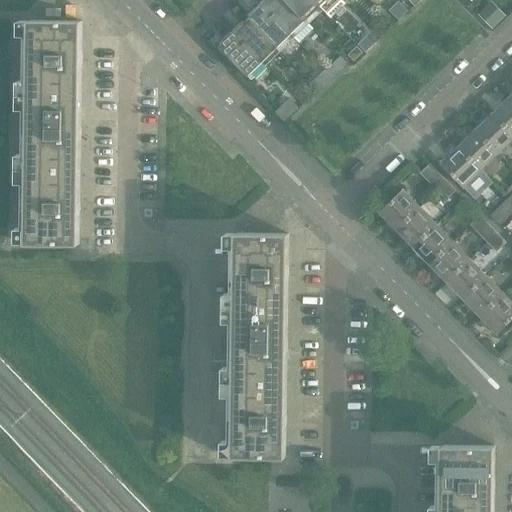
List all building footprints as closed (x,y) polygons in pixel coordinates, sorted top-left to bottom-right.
[(312,28),(305,21),(285,0),(268,0),(263,5),(291,35),(298,42),(312,28)] [(320,7),(313,0),(285,0),(305,21),(320,7)] [(291,35),(263,5),(248,19),(276,49),(291,35)] [(276,49),(248,19),(233,34),(261,63),(276,49)] [(82,65),(82,55),(82,22),(30,22),(29,96),(81,97),(82,65)] [(261,63),(233,34),(218,48),(246,78),(261,63)] [(80,171),(81,129),(81,97),(29,96),(28,170),(80,171)] [(511,100),(510,98),(494,113),(511,132),(511,100)] [(511,140),(511,132),(494,113),(476,131),(499,154),(511,140)] [(499,154),(476,131),(458,149),(480,172),(499,154)] [(480,172),(458,149),(440,165),(463,189),(480,172)] [(447,182),(430,166),(421,175),(437,192),(447,182)] [(79,213),(80,202),(80,171),(28,170),(27,244),(79,245),(79,213)] [(446,201),(455,191),(447,182),(437,192),(446,201)] [(394,230),(418,208),(402,191),(378,214),(394,230)] [(511,214),(511,203),(508,199),(499,208),(508,218),(511,214)] [(413,249),(436,226),(418,208),(394,230),(413,249)] [(508,218),(499,208),(490,216),(500,226),(508,218)] [(496,233),(480,216),(470,226),(487,242),(496,233)] [(430,266),(453,243),(436,226),(413,249),(430,266)] [(507,243),(496,233),(487,242),(497,253),(507,243)] [(288,309),(288,268),(289,235),(237,234),(236,308),(288,309)] [(445,282),(469,260),(453,243),(430,266),(445,282)] [(463,300),(486,277),(469,260),(445,282),(463,300)] [(480,318),(504,295),(486,277),(463,300),(480,318)] [(497,335),(511,319),(511,303),(504,295),(480,318),(497,335)] [(286,383),(288,309),(236,308),(235,382),(286,383)] [(285,457),(286,383),(235,382),(234,457),(285,457)] [(493,511),(494,489),(494,479),(495,447),(443,446),(441,511),(493,511)]
